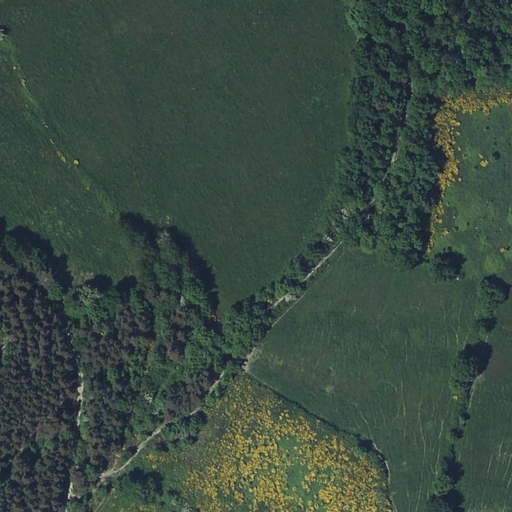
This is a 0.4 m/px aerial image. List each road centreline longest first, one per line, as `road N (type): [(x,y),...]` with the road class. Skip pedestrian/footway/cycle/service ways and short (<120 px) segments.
road 1 (track): [(88,511),(378,184),(399,144),(409,89),(388,0)]
road 2 (track): [(0,249),(57,306),(70,343),(74,440),(63,511)]
